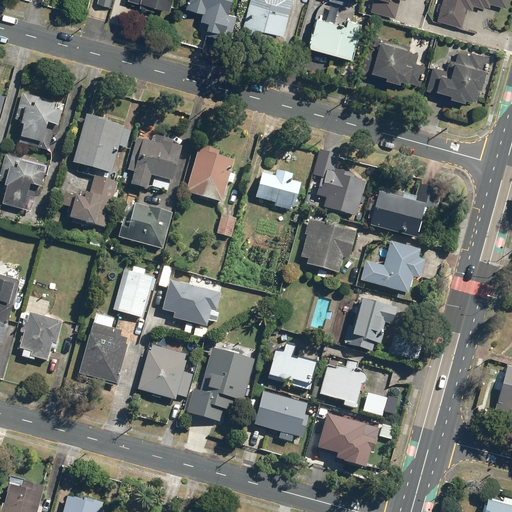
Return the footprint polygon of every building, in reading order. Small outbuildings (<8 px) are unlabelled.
[(127,0),(141,4),(140,8),(155,11),(156,7),(170,11),(173,0),(127,0)] [(201,23),(208,25),(205,36),(224,41),(227,31),(232,32),(237,16),(229,14),(232,0),(188,0),(186,9),(203,13),(201,23)] [(251,0),(243,32),(271,40),(273,33),(284,36),(293,0),(251,0)] [(372,0),(370,11),(395,18),(400,0),(372,0)] [(443,0),(437,22),(461,29),(467,9),(472,11),(474,7),(483,9),(484,6),(490,8),(491,4),(507,9),(508,0),(443,0)] [(309,47),(353,60),(363,24),(347,20),(346,26),(317,18),(313,30),(311,29),(308,41),(310,42),(309,47)] [(411,46),(376,37),(372,52),(365,51),(359,72),(400,84),(401,81),(421,86),(426,66),(415,63),(418,55),(409,52),(411,46)] [(446,72),(432,68),(426,91),(466,102),(466,100),(474,102),(478,88),(481,89),(490,58),(470,53),(469,56),(458,52),(455,63),(449,61),(446,72)] [(64,104),(22,93),(15,120),(22,121),(21,125),(23,126),(19,143),(48,150),(55,125),(58,126),(64,104)] [(125,125),(87,115),(74,164),(112,174),(119,146),(126,148),(131,131),(124,129),(125,125)] [(151,142),(136,138),(128,171),(134,172),(130,186),(147,190),(151,177),(155,178),(152,187),(154,188),(154,189),(163,192),(163,190),(167,191),(170,182),(172,182),(181,146),(172,144),(173,140),(155,135),(155,137),(153,136),(151,142)] [(223,203),(234,160),(217,156),(218,150),(199,145),(186,193),(223,203)] [(327,198),(324,208),(356,217),(360,203),(363,204),(365,197),(362,197),(367,179),(335,170),(339,155),(320,150),(313,175),(321,177),(316,195),(327,198)] [(47,165),(6,154),(0,175),(0,181),(6,183),(4,190),(5,190),(1,204),(31,212),(38,187),(41,188),(47,165)] [(275,176),(262,173),(256,198),(275,203),(274,206),(290,210),(294,208),(301,183),(292,180),(293,175),(277,170),(275,176)] [(442,191),(418,184),(414,197),(381,187),(377,202),(371,200),(368,211),(370,212),(368,219),(369,219),(367,225),(416,239),(425,208),(437,212),(442,191)] [(78,197),(65,193),(62,205),(70,207),(67,219),(73,220),(72,224),(87,228),(88,224),(95,226),(101,203),(97,202),(99,197),(79,192),(78,197)] [(124,218),(118,237),(162,249),(172,213),(135,203),(130,219),(124,218)] [(236,219),(222,215),(217,234),(231,238),(236,219)] [(356,232),(309,219),(305,234),(307,235),(301,258),(304,264),(339,274),(343,258),(349,260),(356,232)] [(232,237),(231,239),(230,248),(241,250),(243,238),(232,237)] [(366,261),(360,281),(399,292),(397,298),(403,299),(405,293),(408,294),(413,277),(420,279),(425,260),(418,258),(421,250),(390,242),(383,266),(366,261)] [(132,272),(124,270),(113,311),(144,319),(155,279),(143,276),(145,270),(133,267),(132,272)] [(19,280),(0,275),(0,343),(2,344),(19,280)] [(221,294),(169,280),(161,309),(174,313),(172,319),(207,328),(211,309),(217,310),(221,294)] [(396,309),(360,299),(353,327),(348,326),(344,341),(347,342),(347,345),(372,351),(374,342),(381,344),(383,336),(378,335),(382,321),(392,324),(396,309)] [(28,321),(23,319),(23,320),(19,333),(23,334),(19,348),(23,349),(21,357),(34,360),(34,358),(48,362),(53,342),(57,343),(63,322),(30,313),(28,321)] [(95,313),(78,376),(117,387),(129,345),(127,344),(128,337),(121,335),(123,331),(112,328),(114,319),(95,313)] [(395,335),(389,354),(413,361),(418,342),(395,335)] [(193,375),(183,372),(188,355),(150,344),(137,390),(174,401),(176,395),(186,398),(193,375)] [(283,352),(275,350),(267,379),(284,384),(285,380),(290,381),(289,386),(309,391),(317,363),(292,357),(295,347),(285,345),(283,352)] [(220,422),(223,410),(230,412),(234,400),(243,403),(255,359),(212,348),(200,391),(194,389),(190,401),(191,401),(187,414),(220,422)] [(327,366),(319,394),(344,402),(343,405),(354,408),(361,384),(364,383),(366,380),(366,375),(364,374),(356,371),(358,363),(348,360),(346,368),(336,366),(335,368),(327,366)] [(511,367),(506,366),(494,410),(511,415),(511,367)] [(308,404),(262,391),(253,425),(302,438),(309,415),(305,414),(308,404)] [(387,399),(368,394),(363,411),(382,417),(387,399)] [(364,425),(326,414),(316,448),(337,454),(336,458),(344,460),(344,461),(366,467),(370,450),(372,451),(375,441),(376,442),(377,438),(370,436),(370,437),(361,435),(364,425)] [(395,427),(381,424),(378,436),(392,440),(395,427)] [(10,483),(2,511),(38,511),(45,487),(21,480),(19,486),(10,483)] [(66,496),(62,511),(100,511),(103,502),(83,498),(83,499),(66,496)] [(511,511),(511,505),(488,499),(484,511),(511,511)]
